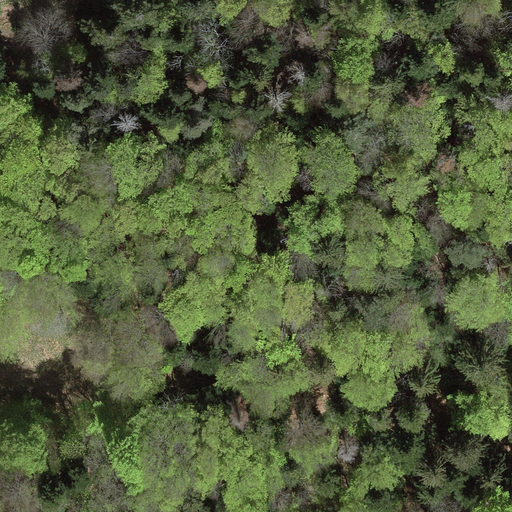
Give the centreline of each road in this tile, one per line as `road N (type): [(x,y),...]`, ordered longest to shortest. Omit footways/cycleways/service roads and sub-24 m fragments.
road 1 (track): [(0,122),(50,243),(91,295),(164,353),(227,379),(390,384),(511,447)]
road 2 (track): [(511,23),(352,38),(61,47),(0,37)]
